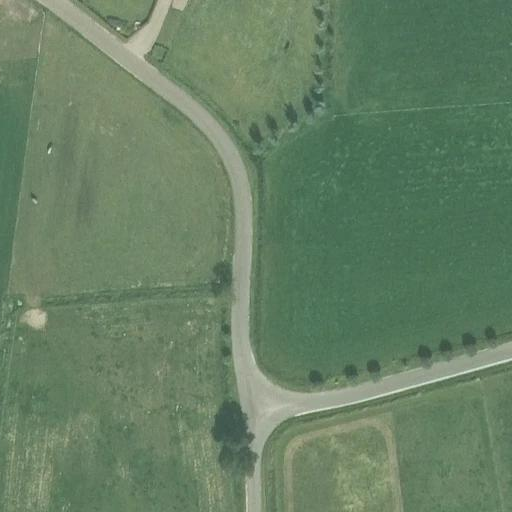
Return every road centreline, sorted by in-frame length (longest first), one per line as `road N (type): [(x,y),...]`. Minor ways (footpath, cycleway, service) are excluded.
road 1 (tertiary): [(249,414),(239,335),(242,212),(229,154),(178,98),(50,0)]
road 2 (tertiary): [(511,350),(249,414)]
